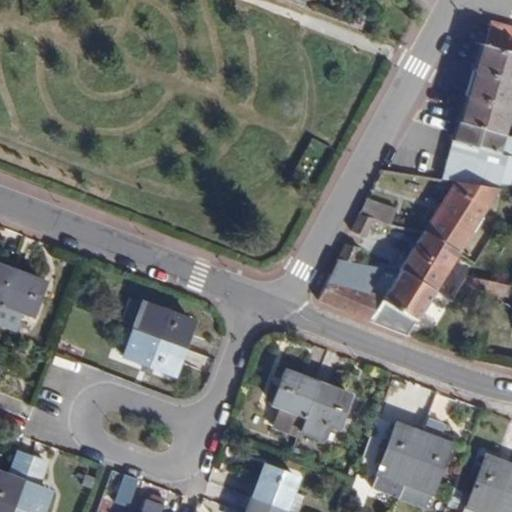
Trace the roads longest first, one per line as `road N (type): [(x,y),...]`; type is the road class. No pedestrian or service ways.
road 1 (residential): [(284,306),(451,0)]
road 2 (tertiary): [(262,298),(0,197)]
road 3 (tertiary): [(511,388),(284,306)]
road 4 (residential): [(207,427),(190,466),(151,463),(94,441),(89,423),(109,400)]
road 5 (residential): [(262,298),(207,427)]
